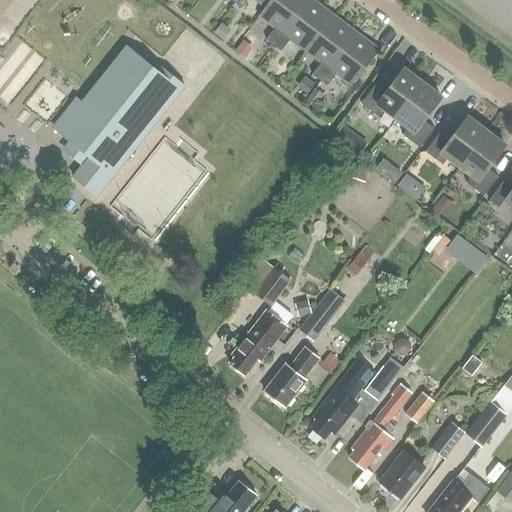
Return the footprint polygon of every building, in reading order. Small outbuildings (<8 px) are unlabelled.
[(247,0),(255,0),(265,8),(266,8),(271,0),(235,0),(233,3),(240,9),(247,0)] [(308,0),(307,0),(271,0),(266,8),(265,8),(259,16),(275,29),(265,41),(272,47),(308,0)] [(288,39),(305,52),(331,17),(308,0),(272,47),(277,52),(288,39)] [(354,35),(331,17),(305,52),(321,63),(311,76),(319,82),(354,35)] [(214,34),(223,41),(231,31),(222,24),(214,34)] [(352,86),(370,62),(377,52),(354,35),(319,82),(324,86),(334,73),(352,86)] [(247,59),(256,46),(245,38),(236,52),(247,59)] [(127,47),(58,133),(65,139),(79,150),(73,158),(82,166),(73,178),(97,197),(186,88),(161,68),(158,72),(127,47)] [(360,105),(370,112),(376,117),(382,109),(395,119),(421,85),(401,70),(384,93),(375,86),(360,105)] [(315,85),(305,77),(297,87),(307,95),(315,85)] [(441,100),(421,85),(395,119),(408,128),(402,136),(419,149),(433,130),(424,123),(441,100)] [(322,95),(314,89),(305,102),(313,108),(322,95)] [(459,167),(485,133),(465,119),(448,141),(439,134),(424,153),(442,167),(448,159),(459,167)] [(343,128),(332,142),(345,151),(356,137),(343,128)] [(459,167),(471,177),(466,184),(483,197),(497,178),(488,171),(504,148),(485,133),(459,167)] [(351,164),(347,178),(364,183),(369,170),(351,164)] [(387,178),(394,184),(401,174),(394,169),(387,178)] [(407,175),(398,187),(408,194),(417,183),(407,175)] [(511,207),(511,189),(502,182),(488,201),(498,209),(504,201),(511,207)] [(237,188),(225,204),(253,226),(266,210),(237,188)] [(455,206),(443,197),(433,210),(445,219),(455,206)] [(450,240),(444,235),(431,251),(437,256),(450,240)] [(458,238),(445,255),(476,278),(488,261),(458,238)] [(373,253),(365,247),(353,263),(361,269),(373,253)] [(271,308),(291,282),(274,269),(254,294),(271,308)] [(343,301),(329,290),(298,331),(313,342),(343,301)] [(311,313),(308,301),(295,305),(298,317),(311,313)] [(260,363),(276,342),(287,328),(266,312),(232,356),(234,359),(230,365),(245,376),(257,360),(260,363)] [(412,350),(410,344),(404,339),(398,340),(393,346),(395,352),(400,356),(407,356),(412,350)] [(286,364),(264,392),(285,408),(307,381),(303,378),(318,360),(305,349),(290,368),(286,364)] [(323,364),(320,367),(330,375),(340,362),(330,354),(323,364)] [(481,363),(471,355),(461,368),(471,376),(481,363)] [(389,359),(364,392),(377,401),(401,368),(389,359)] [(357,361),(351,369),(312,418),(316,422),(311,429),(325,440),(330,433),(334,436),(358,406),(351,400),(373,374),(357,361)] [(511,374),(509,379),(465,433),(481,447),(511,408),(511,374)] [(402,386),(393,397),(372,423),(369,421),(363,428),(367,430),(351,450),(354,452),(349,459),(364,470),(377,454),(379,456),(392,439),(388,436),(394,428),(387,423),(411,392),(402,386)] [(421,393),(404,415),(416,424),(433,402),(421,393)] [(444,460),(463,434),(450,423),(430,449),(444,460)] [(424,469),(403,452),(379,483),(401,499),(424,469)] [(511,468),(495,491),(511,504),(511,468)] [(453,482),(429,511),(462,511),(473,499),(478,503),(489,490),(471,475),(465,482),(458,476),(453,482)] [(243,511),(256,497),(238,483),(223,502),(209,490),(191,511),(243,511)]
